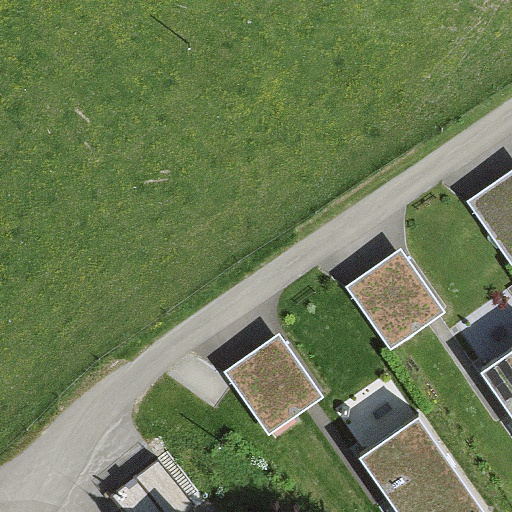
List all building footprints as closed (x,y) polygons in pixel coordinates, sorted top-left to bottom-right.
[(511,165),(467,197),(511,259),(511,165)] [(401,241),(346,280),(391,343),(446,305),(401,241)] [(278,327),(223,365),(268,429),(323,390),(278,327)] [(511,339),(484,360),(511,400),(511,339)] [(492,511),(419,405),(359,445),(404,511),(492,511)]
